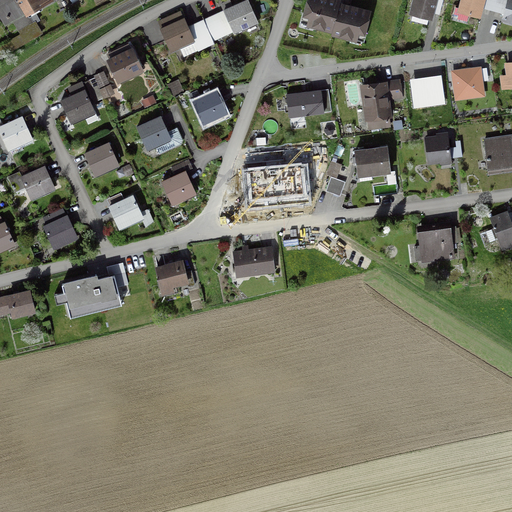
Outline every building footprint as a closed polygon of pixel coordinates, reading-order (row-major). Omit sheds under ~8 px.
[(0,0),(0,16),(5,25),(13,21),(20,33),(0,44),(0,56),(43,32),(37,21),(34,23),(28,13),(50,0),(0,0)] [(260,21),(249,0),(239,0),(233,3),(231,0),(225,0),(221,2),(223,9),(219,11),(203,18),(193,22),(189,24),(185,15),(183,15),(180,9),(156,20),(172,55),(181,51),(183,57),(198,50),(198,51),(206,47),(208,50),(214,48),(213,45),(216,44),(214,40),(233,31),(234,33),(260,21)] [(364,40),(372,7),(342,0),(305,0),(300,20),(302,21),(301,25),(317,29),(317,27),(331,31),(331,33),(346,37),(346,39),(361,43),(362,39),(364,40)] [(440,14),(443,0),(411,0),(408,13),(412,14),(411,20),(427,24),(429,18),(433,19),(434,13),(440,14)] [(462,0),(460,10),(479,15),(481,7),(482,0),(462,0)] [(505,14),(509,0),(482,0),(481,7),(505,14)] [(108,56),(106,57),(118,82),(120,81),(121,83),(143,72),(142,70),(144,69),(133,45),(130,46),(129,42),(107,52),(108,56)] [(511,59),(504,60),(506,73),(499,74),(501,88),(511,86),(511,59)] [(451,69),(455,100),(485,96),(483,80),(488,79),(487,66),(482,67),(481,65),(451,69)] [(104,98),(115,93),(111,82),(110,83),(104,70),(93,74),(94,77),(104,98)] [(410,77),(413,107),(445,103),(441,73),(410,77)] [(104,98),(94,77),(84,81),(94,102),(104,98)] [(185,91),(179,78),(167,83),(173,96),(185,91)] [(201,83),(203,87),(215,82),(214,78),(201,83)] [(391,99),(403,98),(400,78),(360,83),(365,121),(368,120),(369,129),(391,126),(390,117),(393,116),(391,99)] [(71,93),(60,98),(71,123),(73,122),(74,125),(86,120),(88,123),(100,118),(82,80),(68,86),(71,93)] [(203,123),(228,112),(217,87),(200,95),(198,90),(189,94),(203,123)] [(332,111),(329,88),(322,89),(321,88),(286,92),(289,117),(332,111)] [(157,102),(153,94),(141,100),(144,108),(157,102)] [(0,130),(8,149),(33,137),(22,113),(0,123),(0,130)] [(181,143),(183,138),(178,126),(168,129),(161,113),(136,124),(147,150),(149,148),(151,153),(158,150),(159,153),(181,143)] [(393,120),(394,129),(402,128),(402,119),(393,120)] [(428,162),(451,159),(451,158),(463,156),(460,139),(455,140),(456,146),(450,147),(448,130),(436,132),(436,134),(425,135),(428,162)] [(511,171),(511,133),(483,137),(488,174),(511,171)] [(109,140),(84,151),(95,175),(96,175),(97,176),(120,166),(119,164),(120,164),(109,140)] [(387,146),(355,150),(358,175),(359,175),(372,174),(386,172),(388,184),(397,183),(395,170),(390,170),(387,146)] [(321,189),(341,195),(345,180),(335,177),(336,175),(338,175),(338,173),(340,174),(341,172),(344,173),(347,165),(336,162),(338,155),(334,154),(332,160),(331,160),(327,172),(320,170),(316,185),(322,187),(321,189)] [(277,160),(259,162),(260,177),(247,178),(249,191),(262,189),(262,191),(273,190),(273,192),(290,190),(289,188),(302,186),(299,157),(288,159),(288,160),(277,161),(277,160)] [(172,203),(197,192),(186,169),(192,167),(189,158),(172,166),(175,173),(161,179),(172,203)] [(56,188),(45,163),(21,173),(20,170),(8,175),(15,191),(25,186),(31,199),(56,188)] [(125,176),(134,172),(130,163),(122,166),(122,168),(116,170),(120,177),(125,175),(125,176)] [(106,198),(110,205),(119,226),(142,216),(133,195),(124,198),(121,191),(106,198)] [(54,248),(78,237),(67,212),(66,213),(63,207),(43,216),(46,223),(44,225),(54,248)] [(502,248),(511,244),(511,210),(511,207),(489,215),(493,227),(478,233),(483,244),(498,238),(502,248)] [(185,218),(181,209),(170,215),(173,223),(176,222),(177,224),(181,222),(180,220),(185,218)] [(0,250),(16,243),(5,219),(3,220),(0,215),(0,250)] [(434,260),(455,257),(454,248),(457,247),(456,241),(461,241),(459,226),(456,227),(456,225),(451,226),(451,224),(417,229),(419,244),(414,245),(414,248),(411,248),(413,259),(415,259),(415,260),(417,260),(418,264),(422,263),(422,264),(434,263),(434,260)] [(248,244),(242,244),(242,248),(233,249),(236,277),(276,271),(272,244),(249,247),(248,244)] [(196,285),(192,269),(187,271),(183,257),(155,264),(162,295),(175,291),(173,286),(186,282),(187,287),(196,285)] [(64,281),(62,282),(64,290),(54,293),(57,303),(66,301),(70,317),(122,304),(118,286),(129,283),(123,261),(106,266),(108,272),(98,275),(98,273),(97,271),(63,279),(64,281)] [(0,313),(10,312),(11,317),(36,311),(31,287),(6,292),(7,294),(0,295),(0,313)]
